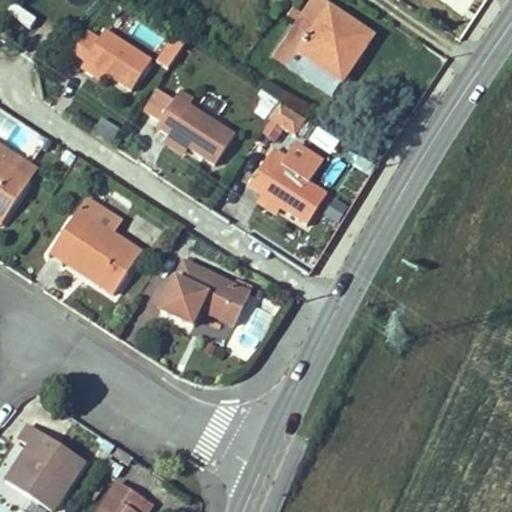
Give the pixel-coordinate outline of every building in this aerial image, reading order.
[(328,8),(316,0),(314,0),(300,21),(314,30),(328,8)] [(14,1),(7,13),(31,25),(37,14),(14,1)] [(373,37),(328,8),(314,30),(300,21),(275,59),(332,98),(373,37)] [(88,32),(73,55),(87,64),(104,75),(132,93),(152,61),(106,31),(100,40),(88,32)] [(174,60),(165,54),(158,64),(168,70),(174,60)] [(87,64),(83,69),(101,80),(104,75),(87,64)] [(180,92),(174,101),(158,91),(144,113),(160,124),(156,129),(170,138),(187,149),(215,168),(236,136),(190,106),(194,101),(180,92)] [(275,107),(265,99),(255,114),(265,121),(275,107)] [(306,122),(280,105),(270,120),(295,137),(306,122)] [(101,117),(93,133),(111,143),(120,127),(101,117)] [(187,149),(170,138),(166,143),(184,154),(187,149)] [(0,146),(0,162),(15,173),(23,161),(0,146)] [(273,151),(249,190),(262,198),(280,209),(307,227),(328,195),(310,184),(321,165),(293,147),(285,159),(273,151)] [(331,157),(318,179),(332,187),(345,166),(331,157)] [(0,218),(5,221),(30,182),(29,181),(36,170),(23,161),(15,173),(0,162),(0,218)] [(262,198),(259,204),(276,215),(280,209),(262,198)] [(87,200),(79,213),(119,239),(127,227),(87,200)] [(79,213),(51,254),(65,264),(68,259),(90,274),(87,278),(114,296),(142,255),(119,239),(79,213)] [(68,259),(65,264),(87,278),(90,274),(68,259)] [(185,263),(162,312),(193,327),(203,308),(208,311),(207,313),(236,327),(250,295),(235,287),(214,277),(202,271),(185,263)] [(204,267),(202,271),(214,277),(216,272),(204,267)] [(238,280),(235,287),(250,295),(254,288),(238,280)] [(53,511),(85,463),(30,427),(20,442),(29,447),(33,450),(27,460),(23,457),(6,483),(51,511),(53,511)] [(29,447),(23,457),(27,460),(33,450),(29,447)] [(133,458),(119,449),(114,456),(128,465),(133,458)] [(123,469),(111,461),(105,470),(117,478),(123,469)] [(135,511),(144,500),(119,484),(101,511),(135,511)] [(149,511),(153,506),(144,500),(135,511),(149,511)]
